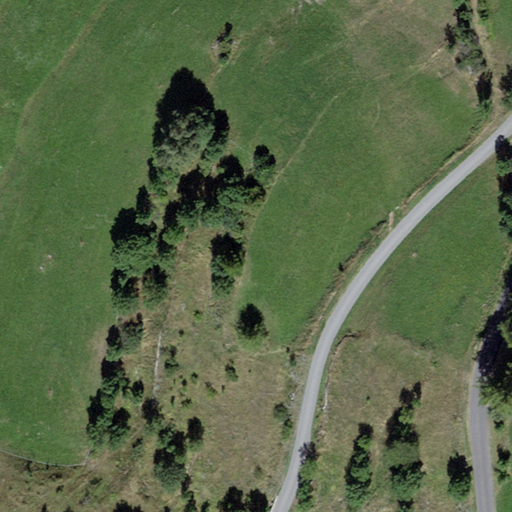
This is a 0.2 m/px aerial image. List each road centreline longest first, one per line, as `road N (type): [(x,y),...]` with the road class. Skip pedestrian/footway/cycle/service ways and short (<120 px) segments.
road 1 (unclassified): [(511,123),(371,268),(335,321),(280,511)]
road 2 (unclassified): [(484,511),(478,429),(488,345),(511,288)]
